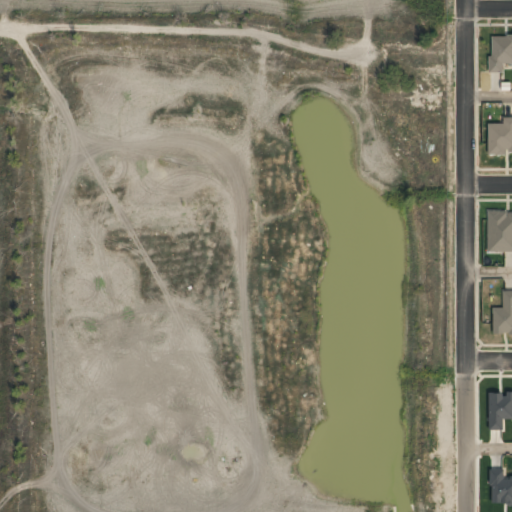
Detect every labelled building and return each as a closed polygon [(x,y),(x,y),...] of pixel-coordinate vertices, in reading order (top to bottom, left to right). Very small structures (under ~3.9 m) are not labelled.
[(511,35),(490,36),(489,72),(502,72),(502,64),(511,63),(511,35)] [(487,123),(487,155),(506,155),(506,152),(511,151),(511,117),(503,117),(503,123),(487,123)] [(511,252),(511,211),(488,211),(487,251),(511,252)] [(511,334),(511,291),(502,291),(502,308),(492,308),(492,334),(511,334)] [(511,418),(511,391),(506,392),(506,394),(489,393),(488,430),(503,430),(503,419),(511,418)]
